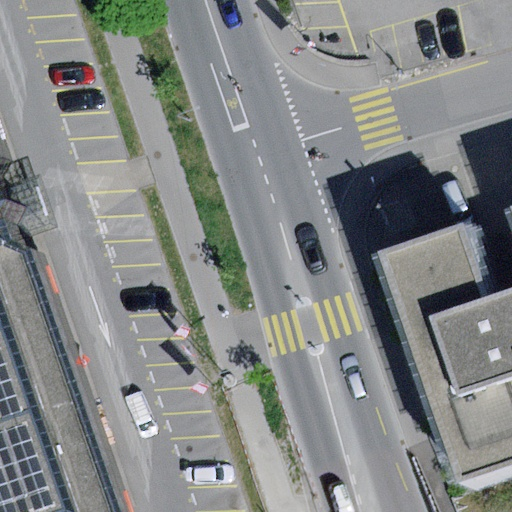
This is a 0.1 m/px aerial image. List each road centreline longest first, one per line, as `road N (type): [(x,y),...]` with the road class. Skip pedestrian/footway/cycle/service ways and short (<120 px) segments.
road 1 (secondary): [(257,156),(365,511)]
road 2 (residential): [(511,81),(257,156)]
road 3 (secondary): [(257,156),(204,0)]
